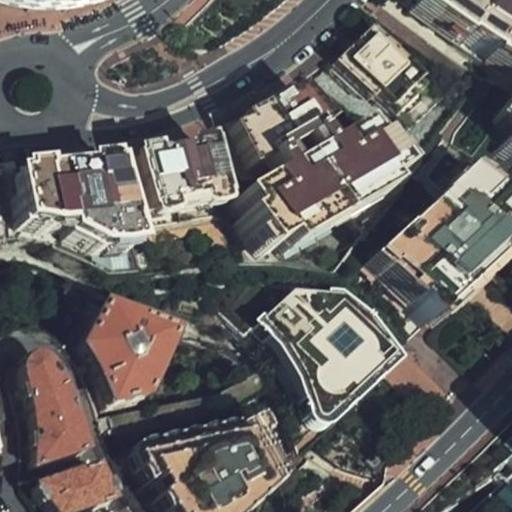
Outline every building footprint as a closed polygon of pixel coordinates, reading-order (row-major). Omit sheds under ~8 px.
[(511,0),(390,0),(388,3),(511,102),(511,105),(479,147),(511,173),(511,0)] [(441,107),(372,37),(333,74),(402,145),(441,107)] [(270,249),(278,262),(385,195),(375,179),(395,166),(361,113),(333,131),(302,79),(227,123),(259,177),(227,198),(245,227),(235,233),(253,261),(270,249)] [(128,162),(143,237),(222,222),(207,146),(128,162)] [(84,262),(122,258),(114,161),(1,176),(12,232),(53,234),(84,262)] [(368,268),(425,330),(511,251),(511,213),(475,172),(368,268)] [(282,407),(299,463),(401,365),(362,321),(300,312),(246,346),(269,371),(282,407)] [(103,417),(137,411),(165,343),(95,313),(75,350),(103,417)] [(24,436),(23,473),(79,454),(66,408),(56,387),(37,366),(19,366),(11,378),(16,404),(24,436)] [(127,468),(153,511),(250,511),(270,494),(238,432),(127,468)] [(83,466),(22,481),(36,511),(97,511),(105,509),(99,482),(83,466)] [(473,511),(511,511),(511,474),(472,511),(473,511)]
